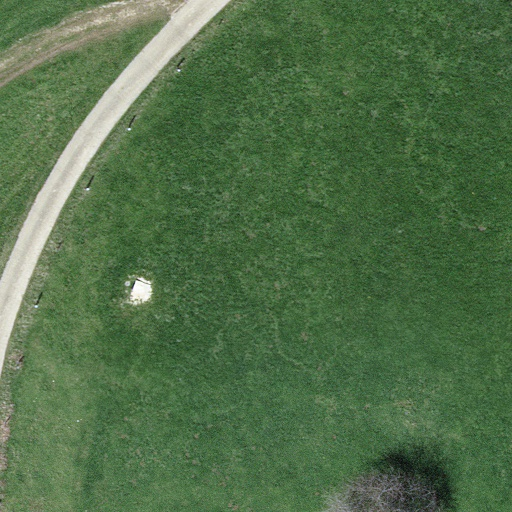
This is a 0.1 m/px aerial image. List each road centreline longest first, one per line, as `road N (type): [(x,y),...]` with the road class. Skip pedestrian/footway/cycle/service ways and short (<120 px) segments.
road 1 (track): [(207,0),(109,107),(63,172),(28,237),(0,321)]
road 2 (track): [(0,74),(44,45),(146,6),(192,12)]
